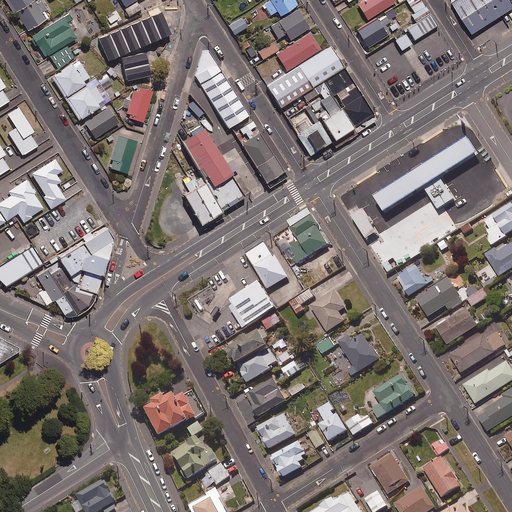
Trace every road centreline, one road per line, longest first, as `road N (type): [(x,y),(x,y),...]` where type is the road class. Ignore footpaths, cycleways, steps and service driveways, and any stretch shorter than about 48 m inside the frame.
road 1 (residential): [(447,397),(310,183)]
road 2 (residential): [(0,31),(126,229)]
road 3 (residential): [(198,6),(126,229)]
road 4 (residential): [(310,183),(198,6)]
road 5 (residential): [(274,506),(447,397)]
road 6 (residential): [(187,346),(274,506)]
road 7 (residential): [(316,0),(397,128)]
road 8 (tertiary): [(12,511),(123,436)]
road 9 (residential): [(511,499),(447,397)]
